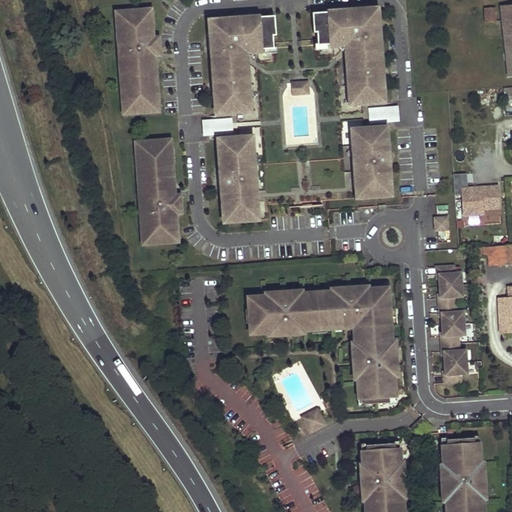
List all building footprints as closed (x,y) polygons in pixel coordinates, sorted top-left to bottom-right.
[(511,4),(501,6),(509,77),(511,76),(511,4)] [(486,21),(495,21),(494,7),(485,8),(486,21)] [(376,25),(378,25),(377,9),(362,10),(362,12),(337,14),(337,12),(312,14),(313,33),(316,33),(317,46),(340,44),(347,50),(348,58),(346,58),(347,73),(349,73),(350,85),(348,85),(348,92),(350,92),(352,105),(365,104),(365,102),(383,101),(382,83),(380,83),(379,71),(381,70),(379,41),(377,42),(376,25)] [(159,55),(158,39),(150,39),(148,12),(132,13),(132,12),(116,13),(117,28),(119,28),(120,38),(118,38),(120,62),(122,62),(123,72),(121,72),(122,87),(124,87),(124,99),(122,100),(124,114),(139,113),(139,112),(156,110),(154,83),(156,84),(155,68),(152,68),(152,56),(159,55)] [(275,36),(274,16),(249,18),(249,20),(224,22),(224,20),(209,21),(210,37),(212,37),(213,54),(211,53),(213,83),(215,82),(216,95),(214,95),(215,113),(233,111),(234,113),(248,112),(247,99),(249,100),(248,92),(246,93),(245,81),(247,80),(246,65),(244,65),(244,57),(250,51),(273,49),(272,36),(275,36)] [(309,94),(308,82),(291,83),(292,95),(309,94)] [(397,120),(396,108),(368,110),(369,122),(397,120)] [(232,132),(231,120),(202,122),(204,134),(232,132)] [(381,139),(381,128),(351,130),(352,146),(354,146),(355,157),(353,157),(354,172),(356,172),(357,183),(355,183),(356,198),(385,196),(385,185),(390,185),(389,177),(387,177),(385,147),(387,147),(386,139),(381,139)] [(235,138),(235,140),(217,142),(219,166),(221,166),(223,196),(221,196),(223,221),(241,219),(241,221),(255,221),(254,208),(256,207),(256,201),(251,201),(250,191),(255,191),(253,166),(251,167),(250,157),(252,157),(252,150),(250,150),(249,137),(235,138)] [(170,169),(168,142),(151,144),(151,142),(135,143),(137,158),(139,158),(139,170),(137,170),(138,185),(140,185),(141,195),(139,195),(141,220),(143,220),(144,229),(142,229),(143,244),(158,243),(158,242),(175,241),(173,214),(180,213),(179,197),(172,197),(171,184),(173,184),(172,169),(170,169)] [(461,215),(485,215),(485,209),(500,209),(500,183),(468,184),(467,172),(453,172),(454,193),(461,193),(461,215)] [(447,230),(446,217),(434,219),(435,231),(447,230)] [(511,243),(496,245),(498,263),(511,262),(511,243)] [(476,257),(491,256),(490,245),(475,247),(476,257)] [(463,312),(457,312),(456,298),(463,297),(461,273),(454,273),(454,266),(439,267),(440,275),(438,274),(440,299),(441,299),(442,313),(441,313),(442,337),(443,337),(444,352),(443,352),(444,376),(446,376),(446,383),(461,382),(461,375),(467,374),(466,350),(459,350),(458,336),(462,336),(465,336),(463,312)] [(250,309),(252,332),(259,331),(259,335),(300,331),(299,329),(345,326),(345,323),(357,322),(359,341),(357,341),(357,347),(355,347),(359,399),(364,398),(365,404),(391,402),(390,396),(398,396),(395,366),(398,366),(396,345),(391,346),(391,333),(387,333),(385,308),(388,308),(387,293),(384,293),(384,286),(368,288),(368,290),(363,290),(363,286),(355,286),(355,288),(345,289),(345,287),(337,288),(337,292),(297,295),(297,291),(289,292),(289,293),(279,294),(279,292),(271,293),(271,297),(247,299),(248,310),(250,309)] [(511,324),(511,287),(508,288),(509,298),(498,299),(500,325),(511,324)] [(511,324),(500,325),(500,333),(511,332),(511,324)] [(319,408),(304,417),(312,432),(327,424),(319,408)] [(481,511),(482,511),(486,510),(485,497),(484,497),(483,487),(486,487),(484,467),(481,467),(480,461),(482,461),(481,441),(476,441),(475,436),(447,438),(448,443),(443,444),(444,464),(446,464),(447,469),(445,469),(446,495),(449,495),(449,500),(447,500),(447,511),(481,511)] [(405,486),(404,467),(400,467),(400,461),(402,461),(401,448),(396,448),(396,442),(367,444),(367,450),(363,450),(364,464),(366,464),(366,469),(364,469),(366,494),(368,494),(369,499),(366,499),(367,511),(403,511),(403,510),(406,510),(405,497),(403,497),(402,487),(405,486)]
